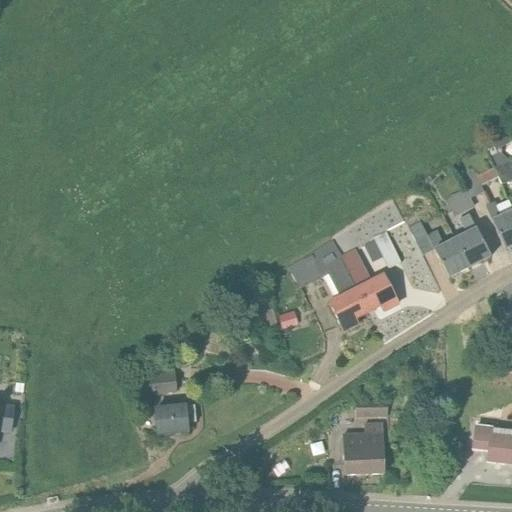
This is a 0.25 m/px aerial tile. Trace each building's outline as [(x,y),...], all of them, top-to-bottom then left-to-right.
[(492,143),(495,150),(510,143),(508,139),(502,134),(489,139),(491,143),(492,143)] [(511,166),(510,162),(499,153),(497,154),(495,150),(492,143),(491,143),(485,146),(494,169),(493,169),(498,179),(501,186),(511,181),(511,166)] [(483,193),(480,187),(476,178),(472,169),(459,175),(466,191),(470,199),(483,193)] [(476,178),(480,187),(498,179),(493,169),(476,178)] [(470,199),(466,191),(445,202),(453,218),(474,207),(470,199)] [(511,247),(511,212),(500,218),(494,203),(485,207),(504,251),(511,247)] [(454,240),(469,269),(490,258),(468,215),(459,220),(467,234),(454,240)] [(435,232),(427,236),(420,223),(408,228),(423,256),(434,251),(448,279),(469,269),(454,240),(442,246),(435,232)] [(385,233),(373,239),(388,270),(400,264),(385,233)] [(370,283),(354,250),(342,257),(337,248),(335,249),(367,312),(379,306),(382,312),(398,304),(383,276),(370,283)] [(355,319),(367,312),(335,249),(319,259),(329,276),(334,273),(340,285),(333,288),(339,299),(328,304),(342,332),(358,325),(355,319)] [(273,309),(266,311),(271,326),(277,324),(273,309)] [(293,327),(289,314),(277,317),(281,330),(293,327)] [(511,322),(503,327),(511,343),(511,322)] [(175,370),(151,372),(153,395),(177,393),(175,370)] [(16,404),(24,404),(25,391),(25,385),(17,384),(16,404)] [(386,401),(354,403),(355,419),(387,417),(386,401)] [(156,436),(187,433),(186,424),(196,423),(194,406),(154,410),(156,436)] [(0,430),(8,432),(11,410),(0,408),(0,430)] [(342,453),(343,476),(383,475),(382,424),(364,425),(364,436),(342,436),(343,453),(342,453)] [(511,439),(489,437),(490,429),(474,428),(472,451),(487,452),(486,463),(511,466),(511,439)]
